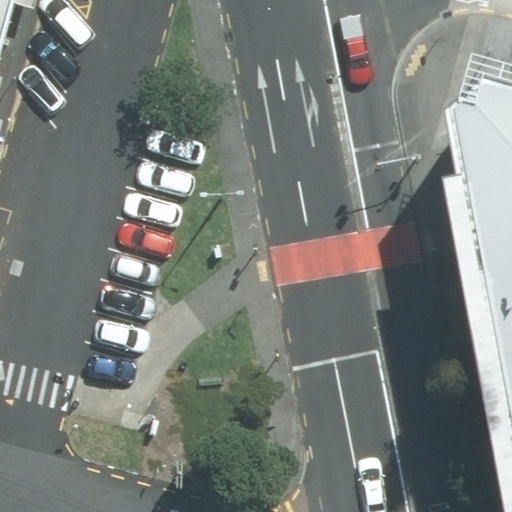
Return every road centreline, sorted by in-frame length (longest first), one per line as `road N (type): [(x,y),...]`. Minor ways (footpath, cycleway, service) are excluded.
road 1 (primary): [(327,17),(375,128),(456,511)]
road 2 (primary): [(364,511),(314,182),(327,17)]
